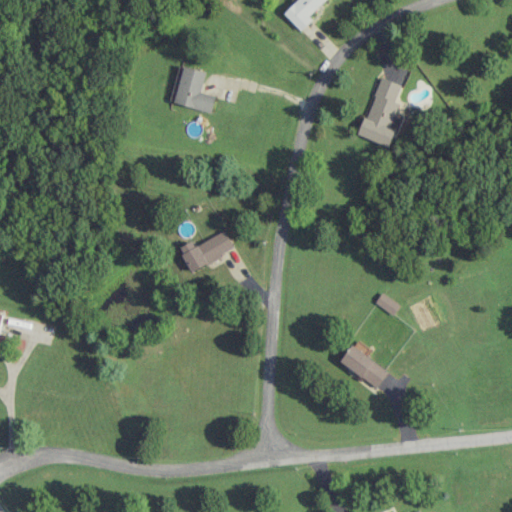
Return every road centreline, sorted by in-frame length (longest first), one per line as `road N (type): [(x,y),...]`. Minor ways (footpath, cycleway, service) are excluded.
road 1 (residential): [(267,458),(277,262),(309,105),(355,39),(437,0)]
road 2 (residential): [(0,467),(58,456),(169,471),(511,434)]
